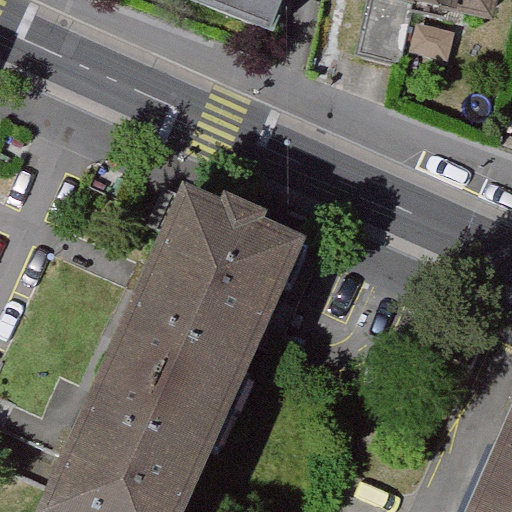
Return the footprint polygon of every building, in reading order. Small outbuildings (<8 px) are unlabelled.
[(186,0),(278,35),(291,0),(186,0)] [(416,5),(391,0),(372,0),(361,57),(404,66),(416,5)] [(391,0),(416,5),(497,20),(500,0),(391,0)] [(117,365),(242,422),(321,251),(282,233),(285,226),(241,205),(237,213),(207,199),(195,194),(160,271),(117,365)] [(200,511),(242,422),(117,365),(80,445),(49,511),(200,511)] [(511,511),(511,456),(487,511),(511,511)]
